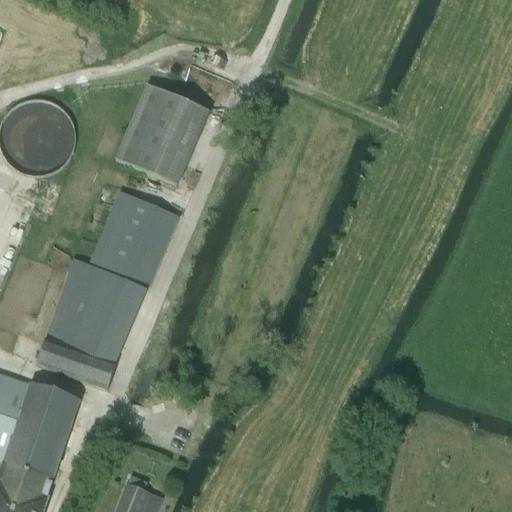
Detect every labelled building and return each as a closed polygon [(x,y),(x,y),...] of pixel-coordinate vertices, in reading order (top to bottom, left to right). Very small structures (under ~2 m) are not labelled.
[(177,189),(211,115),(151,89),(116,163),(177,189)] [(104,187),(73,261),(37,368),(107,392),(116,366),(110,364),(177,219),(130,198),(104,187)] [(13,511),(18,498),(44,507),(79,404),(30,387),(0,376),(0,463),(3,465),(0,474),(0,511),(9,511),(11,511),(13,511)] [(143,511),(149,497),(126,488),(116,511),(143,511)] [(42,511),(44,507),(18,498),(13,511),(11,511),(9,511),(42,511)]
